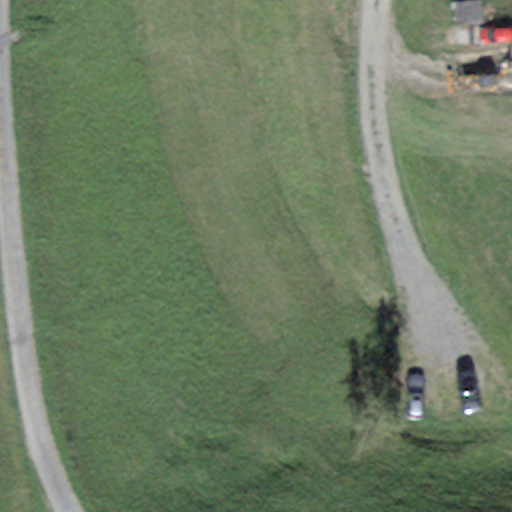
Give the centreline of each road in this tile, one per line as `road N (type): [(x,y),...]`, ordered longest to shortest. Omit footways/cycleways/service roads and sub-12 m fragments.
road 1 (track): [(68,511),(43,445),(26,354),(2,124),(7,0)]
road 2 (track): [(390,281),(363,86),(379,0)]
